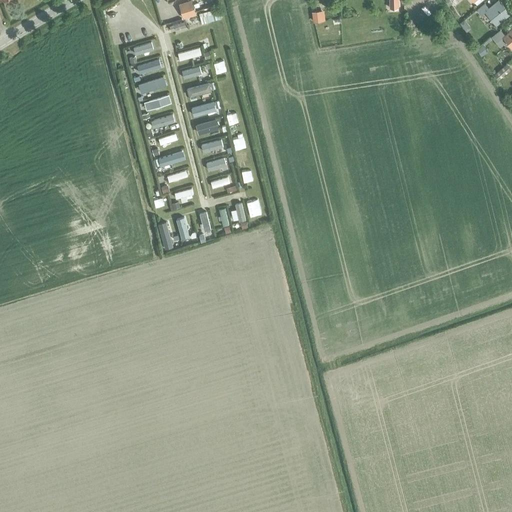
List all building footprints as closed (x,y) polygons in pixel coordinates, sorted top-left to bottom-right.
[(183,17),(184,18),(185,18),(196,14),(191,0),(189,0),(179,3),(183,17)] [(495,24),(509,13),(499,0),(498,0),(489,8),(485,3),(477,9),(481,14),(485,11),(495,24)] [(511,47),(511,28),(504,35),(500,30),(491,37),(496,42),(503,36),(511,47)] [(151,41),(133,46),(135,54),(153,49),(151,41)] [(199,46),(177,52),(179,60),(201,54),(199,46)] [(158,58),(136,64),(139,73),(161,66),(158,58)] [(204,63),(181,70),(183,77),(206,70),(205,68),(204,64),(204,63)] [(494,74),(499,79),(511,69),(506,64),(494,74)] [(163,75),(140,83),(142,91),(166,83),(163,75)] [(209,81),(186,87),(188,96),(190,96),(211,90),(209,81)] [(168,94),(144,101),(146,109),(171,102),(168,94)] [(213,101),(192,106),(194,113),(214,108),(214,105),(213,101)] [(172,113),(150,120),(153,127),(174,121),(172,113)] [(216,118),(195,123),(198,133),(219,127),(216,118)] [(175,132),(158,138),(160,144),(177,139),(175,132)] [(218,146),(221,145),(219,139),(200,144),(202,150),(209,148),(218,146)] [(183,150),(158,157),(160,166),(185,158),(183,150)] [(226,165),(223,157),(206,163),(208,170),(226,165)] [(185,169),(166,175),(168,181),(187,175),(185,169)] [(228,176),(210,181),(212,187),(230,182),(228,176)] [(192,188),(174,192),(176,198),(180,197),(182,201),(187,200),(187,198),(192,196),(192,194),(193,194),(192,188)] [(246,219),(241,201),(234,203),(236,209),(231,210),(233,219),(238,218),(239,221),(246,219)] [(223,226),(229,224),(225,207),(219,209),(220,215),(218,216),(219,220),(221,219),(223,226)] [(210,229),(206,211),(199,213),(202,222),(199,223),(201,227),(203,227),(204,230),(210,229)] [(180,235),(181,238),(189,236),(184,217),(176,219),(180,235)] [(166,225),(165,222),(159,223),(163,239),(169,237),(167,229),(169,228),(168,224),(166,225)]
